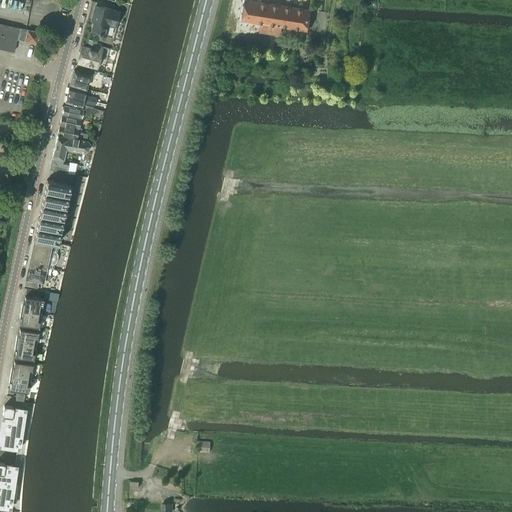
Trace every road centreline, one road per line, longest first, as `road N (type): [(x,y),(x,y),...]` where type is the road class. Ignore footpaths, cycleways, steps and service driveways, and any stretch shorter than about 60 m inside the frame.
road 1 (primary): [(106,511),(137,277),(206,0)]
road 2 (tertiary): [(0,356),(16,255),(79,0)]
road 3 (track): [(170,446),(196,458),(270,445),(328,447)]
